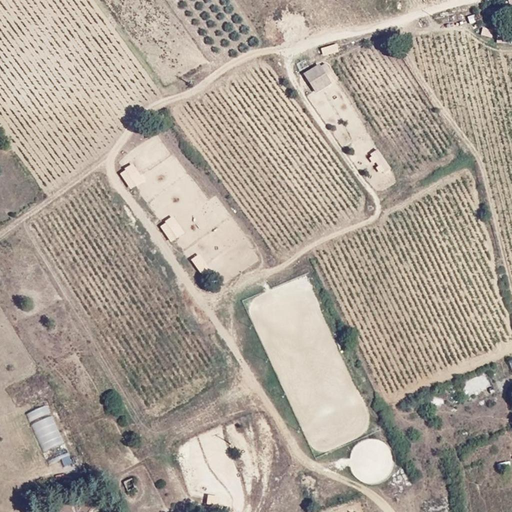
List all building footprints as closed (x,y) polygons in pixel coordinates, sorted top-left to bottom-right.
[(511,23),(511,0),(503,0),(502,0),(508,25),(511,23)] [(477,16),(470,17),(471,24),(478,23),(477,16)] [(316,94),(331,84),(319,65),(304,75),(316,94)] [(169,125),(162,116),(156,120),(163,130),(169,125)] [(378,151),(372,155),(385,174),(391,169),(378,151)] [(132,163),(124,168),(136,186),(144,181),(132,163)] [(172,216),(165,221),(177,239),(185,233),(172,216)] [(30,422),(52,413),(48,404),(26,413),(30,422)] [(32,423),(47,464),(68,456),(53,416),(32,423)] [(77,468),(85,466),(82,458),(74,460),(77,468)] [(136,489),(131,482),(122,487),(127,494),(136,489)]
